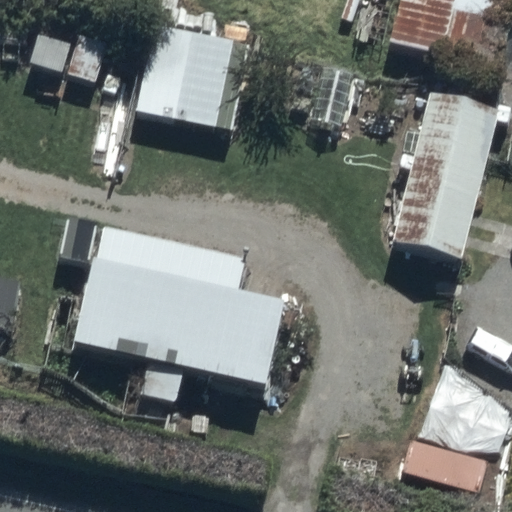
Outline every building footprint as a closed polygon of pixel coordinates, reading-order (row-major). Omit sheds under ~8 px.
[(462,0),(401,0),(388,57),(439,69),(437,77),(481,87),(499,8),(462,0)] [(231,50),(222,48),(225,30),(195,24),(192,42),(152,35),(135,124),(214,139),(231,50)] [(355,83),(323,75),(308,130),(350,141),(353,128),(344,126),(355,83)] [(461,272),(496,123),(428,107),(392,256),(461,272)] [(98,241),(71,355),(264,401),(284,318),(240,307),(247,277),(98,241)] [(432,330),(363,318),(358,349),(427,361),(432,330)] [(500,413),(445,403),(443,414),(434,412),(432,421),(442,422),(439,436),(494,446),(500,413)]
